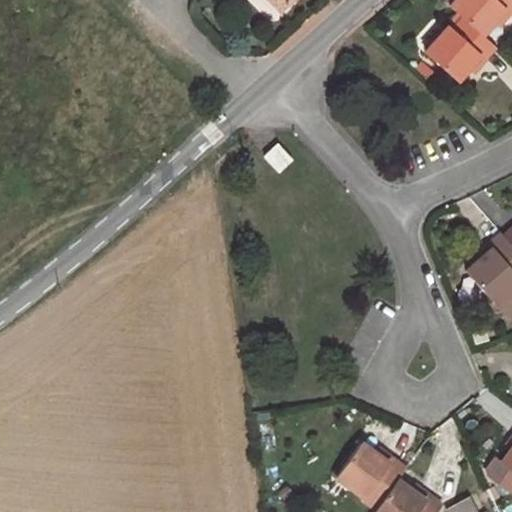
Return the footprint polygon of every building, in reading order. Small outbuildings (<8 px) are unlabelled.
[(264,0),(282,18),(287,12),(275,0),(264,0)] [(299,0),(275,0),(287,12),(299,0)] [(493,22),(505,8),(510,12),(511,9),(511,0),(451,0),(448,4),(461,16),(482,34),(493,22)] [(493,22),(498,26),(510,12),(505,8),(493,22)] [(451,28),(447,24),(423,50),(456,80),(467,68),(481,53),(486,58),(496,47),(482,34),(461,16),(451,28)] [(467,68),(472,72),(486,58),(481,53),(467,68)] [(291,159),(276,143),(264,154),(279,170),(291,159)] [(511,246),(511,222),(500,233),(511,246)] [(493,301),(511,284),(511,246),(500,233),(499,232),(487,241),(491,246),(477,259),(465,269),(493,301)] [(487,241),(473,254),(477,259),(491,246),(487,241)] [(511,432),(503,445),(508,448),(511,442),(511,432)] [(359,442),(334,477),(363,498),(361,500),(374,510),(396,480),(406,467),(391,457),(387,463),(373,453),(359,442)] [(511,469),(511,442),(508,448),(499,460),(511,469)] [(391,457),(377,446),(373,453),(387,463),(391,457)] [(434,511),(441,503),(428,494),(424,500),(409,489),(396,480),(374,510),(372,511),(434,511)] [(428,494),(412,483),(409,489),(424,500),(428,494)] [(477,511),(471,498),(449,508),(450,511),(477,511)]
